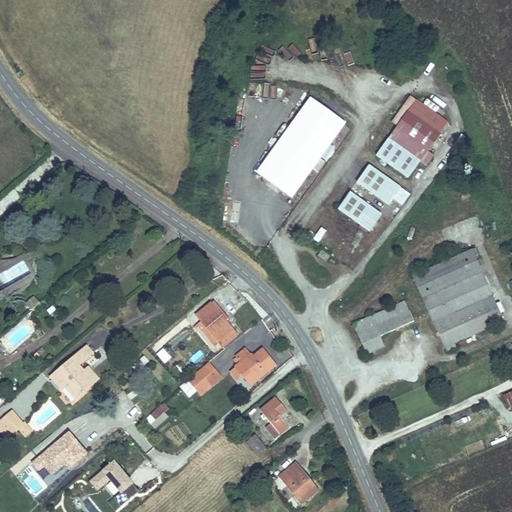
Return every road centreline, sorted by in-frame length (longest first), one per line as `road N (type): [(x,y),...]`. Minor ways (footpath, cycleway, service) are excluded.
road 1 (tertiary): [(378,511),(317,371),(275,305),(214,248),(44,126),(0,74)]
road 2 (unknown): [(332,405),(505,333)]
